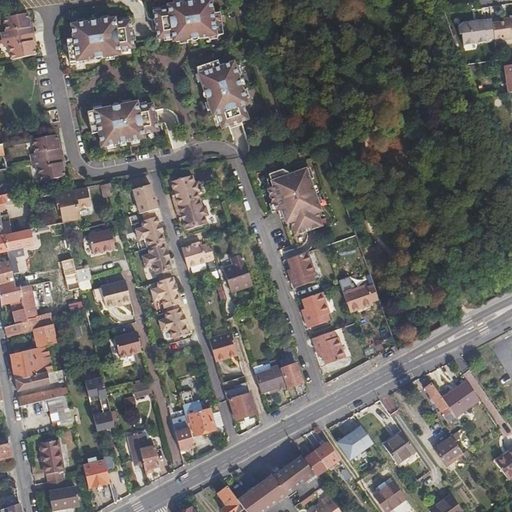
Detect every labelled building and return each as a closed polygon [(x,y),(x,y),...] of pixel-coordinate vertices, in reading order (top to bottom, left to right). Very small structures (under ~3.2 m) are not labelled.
[(224,36),(221,14),(215,15),(213,1),(168,6),(169,10),(154,12),(154,18),(157,41),(172,39),(173,42),(178,41),(178,39),(187,38),(187,40),(204,38),(224,36)] [(33,48),(32,41),(26,42),(24,28),(29,27),(28,22),(26,14),(3,18),(5,31),(1,32),(2,40),(3,44),(4,48),(9,47),(12,60),(34,55),(35,55),(33,48)] [(511,36),(511,14),(510,15),(510,17),(510,20),(503,21),(491,23),(493,39),(511,36)] [(493,39),(491,23),(490,18),(476,20),(476,22),(470,23),(470,20),(462,21),(460,23),(457,24),(458,33),(460,32),(461,41),(475,39),(475,42),(493,39)] [(134,51),(131,32),(131,28),(131,27),(131,23),(116,25),(115,21),(91,24),(71,27),(73,41),(67,42),(69,64),(105,59),(105,56),(116,55),(116,58),(121,57),(120,53),(134,51)] [(36,47),(31,22),(28,22),(29,27),(24,28),(26,42),(32,41),(33,48),(36,47)] [(219,63),(198,70),(210,104),(212,103),(215,113),(213,114),(215,119),(219,118),(223,131),(250,122),(245,109),(249,107),(242,87),(234,65),(221,69),(219,63)] [(98,134),(101,148),(145,140),(144,136),(158,133),(153,107),(139,109),(139,104),(134,105),(134,108),(124,110),(123,107),(96,112),(88,114),(87,114),(91,135),(98,134)] [(63,167),(62,161),(57,162),(55,151),(58,150),(57,144),(55,135),(51,136),(33,140),(35,153),(31,154),(35,170),(39,169),(41,182),(65,177),(63,167)] [(65,167),(60,143),(57,144),(58,150),(55,151),(57,162),(62,161),(63,167),(65,167)] [(320,211),(305,169),(291,174),(282,171),(269,175),(273,188),(267,191),(275,212),(285,209),(291,227),(294,235),(321,226),(316,212),(320,211)] [(200,191),(197,183),(194,184),(192,176),(188,177),(195,201),(199,200),(196,192),(200,191)] [(195,201),(188,177),(170,183),(175,198),(172,199),(174,208),(195,201)] [(0,187),(0,196),(12,193),(10,183),(2,184),(0,187)] [(152,193),(150,185),(132,190),(139,213),(140,213),(152,209),(157,208),(155,201),(152,193)] [(90,205),(87,187),(82,188),(56,193),(58,203),(61,203),(62,208),(63,219),(80,216),(78,207),(90,205)] [(0,204),(14,202),(12,193),(0,196),(0,204)] [(207,215),(205,207),(201,208),(199,200),(195,201),(202,225),(206,223),(204,216),(207,215)] [(202,225),(195,201),(174,208),(177,216),(180,215),(184,230),(202,225)] [(155,218),(152,209),(140,213),(142,221),(155,218)] [(291,227),(285,209),(275,212),(275,214),(282,211),(285,221),(282,222),(285,229),(291,227)] [(12,233),(8,214),(1,215),(0,215),(0,235),(5,235),(12,233)] [(165,243),(162,235),(164,235),(162,227),(160,228),(157,217),(155,218),(142,221),(141,222),(144,232),(136,234),(140,245),(147,243),(148,248),(163,244),(165,243)] [(23,247),(20,231),(12,233),(5,235),(8,250),(12,249),(23,247)] [(88,237),(92,254),(113,248),(108,231),(88,237)] [(0,252),(8,250),(5,235),(0,235),(0,252)] [(214,260),(208,243),(201,245),(200,243),(198,244),(197,242),(191,244),(192,245),(181,249),(187,268),(214,260)] [(171,271),(168,259),(170,259),(168,251),(166,251),(163,244),(148,248),(147,248),(149,255),(141,257),(144,268),(152,266),(155,276),(157,275),(169,272),(171,271)] [(314,273),(307,254),(288,261),(291,269),(293,274),(289,275),(294,288),(314,281),(312,274),(314,273)] [(252,285),(242,255),(231,258),(233,265),(224,268),(231,292),(252,285)] [(12,272),(11,263),(0,265),(0,285),(14,282),(12,272)] [(91,281),(88,269),(75,272),(78,284),(88,281),(91,281)] [(171,279),(169,272),(157,275),(159,283),(171,279)] [(175,287),(173,279),(171,279),(159,283),(156,284),(158,290),(150,293),(154,304),(162,302),(164,311),(166,310),(178,306),(181,306),(177,294),(178,294),(176,286),(175,287)] [(90,289),(88,281),(78,284),(80,291),(90,289)] [(130,302),(124,281),(100,287),(105,307),(120,303),(121,305),(130,302)] [(0,291),(16,288),(14,282),(0,285),(0,291)] [(33,298),(30,285),(21,287),(27,320),(37,318),(35,306),(33,298)] [(379,300),(373,286),(367,288),(366,286),(343,294),(350,312),(373,305),(372,302),(379,300)] [(27,320),(21,287),(16,288),(0,291),(0,296),(1,304),(13,302),(17,324),(28,322),(27,320)] [(328,320),(326,313),(328,312),(321,292),(302,299),(305,308),(307,312),(303,313),(308,327),(328,320)] [(131,306),(116,308),(117,316),(132,314),(131,306)] [(179,310),(178,306),(166,310),(166,312),(163,313),(164,315),(179,310)] [(187,325),(184,317),(183,317),(181,310),(179,310),(164,315),(166,321),(159,323),(162,335),(169,333),(172,342),(188,337),(185,325),(187,325)] [(39,328),(54,324),(53,320),(52,315),(37,318),(39,328)] [(31,330),(39,328),(37,318),(27,320),(28,322),(5,327),(7,336),(31,330)] [(58,345),(54,324),(39,328),(31,330),(33,340),(36,339),(38,348),(47,347),(58,345)] [(344,357),(337,336),(334,337),(332,330),(312,337),(317,352),(320,351),(322,356),(325,364),(344,357)] [(114,337),(119,358),(141,353),(136,332),(114,337)] [(230,333),(209,340),(212,351),(215,362),(228,358),(226,355),(235,352),(236,352),(230,333)] [(304,382),(288,336),(280,339),(287,360),(280,362),(281,369),(288,388),(304,382)] [(52,372),(47,347),(38,348),(11,354),(16,379),(47,372),(51,371),(52,372)] [(286,389),(278,364),(277,361),(268,364),(271,371),(255,376),(256,380),(260,395),(277,391),(277,392),(286,389)] [(18,391),(49,383),(47,372),(16,379),(18,391)] [(113,421),(105,392),(101,375),(84,379),(89,399),(99,397),(102,410),(93,413),(96,427),(113,424),(113,421)] [(152,392),(149,381),(130,386),(133,397),(152,392)] [(478,400),(466,382),(442,399),(448,407),(455,417),(478,400)] [(246,383),(239,385),(240,388),(227,392),(235,421),(256,415),(249,394),(246,383)] [(442,399),(431,384),(424,389),(448,423),(456,418),(455,417),(448,407),(442,399)] [(73,415),(67,386),(61,388),(63,396),(58,397),(63,421),(70,419),(71,427),(75,426),(73,415)] [(58,397),(63,396),(61,388),(19,398),(21,407),(58,397)] [(215,430),(209,410),(201,412),(199,406),(194,407),(190,392),(179,394),(183,411),(185,417),(188,428),(191,427),(194,436),(215,430)] [(124,400),(126,407),(133,406),(132,398),(124,400)] [(188,428),(185,417),(172,420),(175,435),(180,452),(194,448),(188,428)] [(71,427),(70,419),(63,421),(64,429),(71,427)] [(372,443),(359,425),(339,439),(351,457),(372,443)] [(415,451),(401,432),(383,445),(397,464),(415,451)] [(143,433),(128,436),(135,466),(139,465),(140,469),(145,468),(145,469),(153,467),(160,466),(154,438),(145,440),(143,433)] [(446,467),(463,455),(451,437),(433,449),(446,467)] [(64,470),(59,446),(58,441),(52,442),(57,474),(49,476),(50,482),(65,479),(63,471),(64,470)] [(0,459),(11,456),(9,442),(0,444),(0,459)] [(57,474),(52,442),(40,444),(46,473),(46,474),(48,473),(49,476),(57,474)] [(352,477),(328,444),(315,453),(327,470),(335,464),(347,481),(352,477)] [(511,450),(496,462),(508,478),(511,475),(511,450)] [(327,470),(315,453),(303,461),(315,477),(316,478),(327,470)] [(110,483),(104,461),(96,463),(96,458),(87,460),(88,465),(83,466),(88,488),(110,483)] [(315,477),(303,461),(301,458),(291,464),(305,484),(315,477)] [(305,484),(291,464),(272,477),(286,496),(286,497),(305,484)] [(272,477),(271,476),(264,481),(279,501),(286,496),(272,477)] [(370,491),(384,511),(386,511),(406,500),(391,478),(370,491)] [(80,505),(76,487),(68,490),(65,479),(50,482),(52,493),(49,494),(52,510),(80,505)] [(264,511),(279,501),(264,481),(238,501),(243,508),(245,511),(264,511)] [(238,501),(227,487),(218,494),(227,507),(222,510),(222,511),(237,511),(243,508),(238,501)] [(351,504),(343,493),(338,496),(346,507),(351,504)] [(429,510),(430,511),(463,511),(451,495),(429,510)] [(340,511),(336,506),(330,497),(321,503),(323,507),(315,511),(340,511)] [(21,511),(19,502),(7,507),(8,511),(21,511)]
